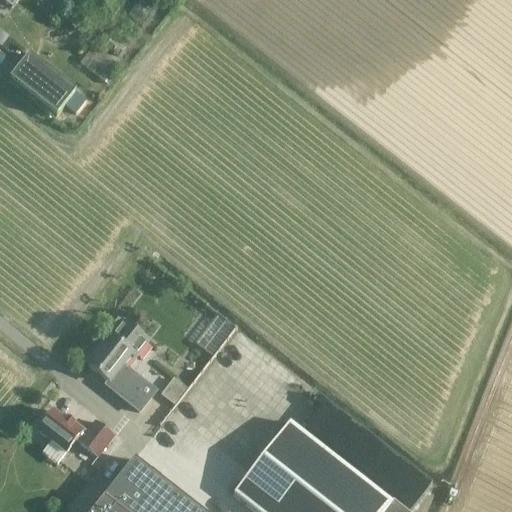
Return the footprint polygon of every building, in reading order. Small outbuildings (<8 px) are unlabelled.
[(74,94),(28,57),(9,82),(55,118),(74,94)] [(123,370),(133,357),(146,341),(122,322),(121,324),(117,320),(94,348),(98,352),(86,368),(113,390),(114,388),(129,400),(127,402),(141,412),(155,395),(123,370)] [(260,382),(275,364),(238,333),(223,351),(260,382)] [(162,395),(175,405),(186,390),(173,381),(162,395)] [(57,467),(65,456),(75,444),(84,434),(61,415),(58,418),(51,412),(35,433),(49,444),(41,455),(57,467)] [(84,434),(75,444),(97,461),(114,439),(94,423),(84,434)] [(401,511),(392,504),(391,505),(289,424),(232,496),(252,511),(401,511)] [(197,511),(133,461),(120,478),(92,511),(91,511),(197,511)]
